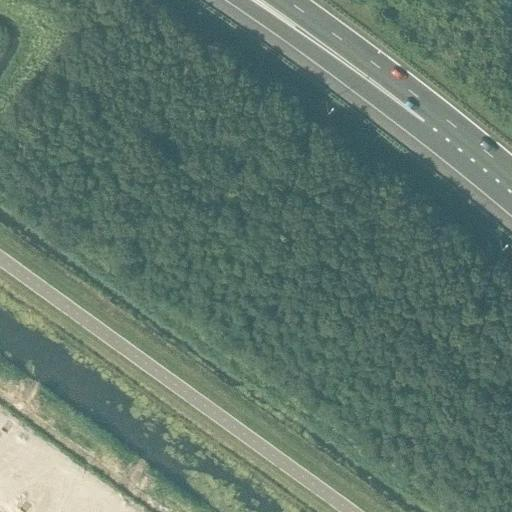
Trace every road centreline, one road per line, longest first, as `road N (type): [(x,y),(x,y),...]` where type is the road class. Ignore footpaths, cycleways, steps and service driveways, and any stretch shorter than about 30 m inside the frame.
road 1 (motorway): [(232,0),(318,57),(437,113)]
road 2 (motorway): [(281,0),(437,113)]
